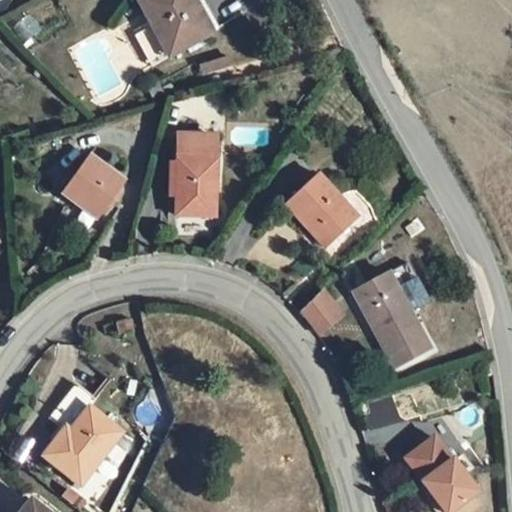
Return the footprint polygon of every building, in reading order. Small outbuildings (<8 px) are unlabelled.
[(142,0),(155,26),(171,57),(229,27),(215,0),(142,0)] [(137,36),(152,66),(171,57),(155,26),(137,36)] [(216,75),(242,67),(239,55),(212,64),(216,75)] [(174,159),(174,198),(173,214),(214,215),(215,135),(175,135),(174,159)] [(133,170),(101,139),(65,178),(98,208),(133,170)] [(164,197),(174,198),(174,159),(166,159),(164,197)] [(314,173),(281,206),(327,250),(358,218),(314,173)] [(388,269),(347,291),(388,366),(429,344),(410,310),(430,299),(408,258),(388,269)] [(319,293),(298,315),(309,330),(315,338),(338,318),(319,293)] [(79,484),(121,429),(85,400),(91,392),(73,377),(43,414),(60,427),(39,454),(79,484)] [(446,511),(477,487),(461,467),(449,452),(431,430),(400,454),(445,511),(446,511)] [(461,442),(449,452),(461,467),(473,456),(461,442)] [(47,511),(30,497),(17,511),(47,511)]
